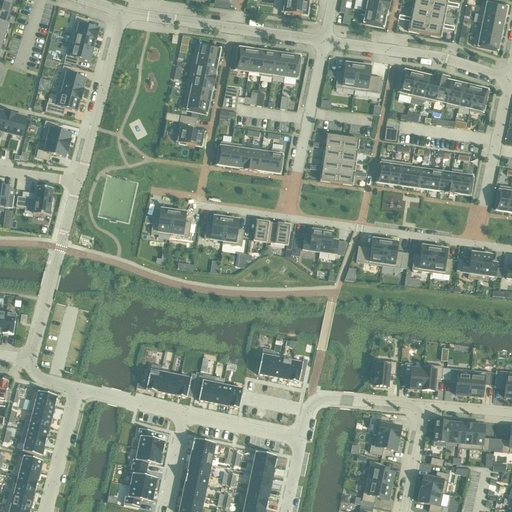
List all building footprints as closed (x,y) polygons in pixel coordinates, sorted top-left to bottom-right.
[(282,0),(281,13),(284,14),(284,15),(291,16),(292,15),(308,17),(309,9),(307,9),(308,4),(299,2),(298,0),(282,0)] [(414,0),(412,9),(428,13),(431,2),(423,0),(414,0)] [(431,0),(431,2),(447,5),(446,7),(452,8),(453,4),(447,3),(447,0),(431,0)] [(0,1),(0,11),(11,15),(14,6),(0,1)] [(361,12),(366,13),(385,17),(386,12),(387,13),(389,7),(363,1),(361,12)] [(428,13),(445,16),(446,7),(447,5),(431,2),(428,13)] [(480,14),(504,19),(506,8),(499,7),(499,5),(491,4),(490,5),(482,3),(480,14)] [(428,13),(412,9),(410,19),(410,21),(426,24),(428,13)] [(0,11),(0,22),(9,26),(9,25),(8,25),(11,15),(0,11)] [(383,28),(385,17),(366,13),(363,24),(367,25),(367,26),(375,28),(375,26),(383,28)] [(428,13),(426,24),(442,27),(443,25),(445,16),(428,13)] [(482,26),(502,30),(504,19),(480,14),(477,26),(482,26)] [(410,21),(410,19),(405,17),(404,21),(409,22),(407,32),(424,36),(426,24),(410,21)] [(75,18),(71,35),(95,41),(95,42),(98,31),(86,27),(88,21),(75,18)] [(0,33),(6,35),(9,26),(0,22),(0,33)] [(448,26),(443,25),(442,27),(426,24),(424,36),(440,39),(442,29),(448,30),(448,26)] [(482,26),(480,36),(480,37),(499,41),(502,30),(482,26)] [(71,35),(68,46),(92,52),(95,42),(95,41),(71,35)] [(497,52),(499,41),(480,37),(480,36),(475,35),(473,47),(481,49),(481,50),(489,52),(490,50),(497,52)] [(180,48),(179,53),(184,54),(186,55),(188,46),(181,45),(180,48)] [(195,45),(193,56),(217,61),(220,50),(195,45)] [(68,46),(64,63),(76,66),(78,60),(89,63),(92,52),(68,46)] [(236,71),(248,73),(251,51),(239,49),(236,71)] [(260,75),(263,53),(251,51),(248,73),(259,75),(260,75)] [(275,54),(263,53),(260,75),(259,75),(259,77),(272,79),(272,77),(275,54)] [(287,56),(275,54),(272,77),(284,78),(287,56)] [(193,56),(191,67),(215,72),(217,61),(193,56)] [(287,56),(284,78),(296,80),(298,71),(299,71),(300,63),(299,62),(299,58),(287,56)] [(354,92),(358,65),(351,64),(350,65),(345,64),(344,74),(337,73),(335,89),(354,92)] [(358,65),(354,92),(380,95),(382,79),(369,77),(370,68),(365,67),(365,66),(358,65)] [(63,67),(58,85),(82,91),(82,90),(85,80),(74,77),(75,70),(63,67)] [(191,67),(189,78),(193,79),(193,78),(214,83),(215,77),(214,77),(215,72),(191,67)] [(399,96),(397,102),(409,105),(411,99),(416,75),(404,72),(403,76),(402,76),(400,84),(401,84),(399,96)] [(428,77),(416,75),(411,99),(422,102),(428,77)] [(435,104),(435,102),(440,79),(433,77),(433,78),(428,77),(422,102),(435,104)] [(191,89),(211,93),(212,89),(213,89),(214,83),(193,78),(193,79),(191,89)] [(447,81),(440,79),(435,102),(446,105),(451,83),(447,82),(447,81)] [(446,105),(445,107),(458,110),(459,108),(458,107),(463,86),(451,83),(446,105)] [(58,85),(56,95),(80,101),(79,102),(80,102),(83,90),(82,90),(82,91),(58,85)] [(459,108),(469,110),(470,110),(475,88),(463,86),(458,107),(459,108)] [(187,88),(184,99),(209,104),(211,93),(191,89),(187,88)] [(487,91),(475,88),(470,110),(469,110),(469,112),(481,115),(484,104),(486,104),(487,96),(486,96),(487,91)] [(47,104),(45,113),(63,118),(65,109),(77,112),(79,102),(80,101),(56,95),(53,105),(47,104)] [(256,101),(256,107),(262,108),(264,96),(257,95),(256,101)] [(224,96),(222,109),(236,111),(237,104),(238,98),(224,96)] [(281,98),(279,111),(286,111),(288,99),(281,98)] [(184,99),(182,110),(192,112),(191,118),(197,119),(198,113),(206,115),(209,104),(184,99)] [(5,113),(0,133),(11,136),(16,116),(5,113)] [(406,121),(406,122),(412,123),(414,115),(407,114),(407,116),(406,121)] [(16,116),(11,136),(21,138),(26,119),(16,116)] [(180,117),(175,143),(179,144),(178,145),(186,147),(186,145),(202,148),(203,140),(202,140),(203,135),(194,133),(196,120),(180,117)] [(44,130),(41,141),(46,142),(68,147),(70,141),(69,140),(71,135),(57,132),(58,125),(45,122),(43,129),(44,130)] [(386,129),(384,141),(396,142),(397,131),(386,129)] [(326,136),(324,146),(324,148),(341,150),(342,138),(326,136)] [(362,155),(363,151),(357,150),(359,140),(342,138),(341,150),(357,152),(357,154),(362,155)] [(38,151),(36,158),(49,162),(51,155),(65,159),(66,154),(67,154),(68,147),(46,142),(43,152),(38,151)] [(217,166),(228,168),(231,144),(220,143),(217,166)] [(242,146),(231,144),(228,168),(238,169),(240,150),(241,151),(242,146)] [(339,161),(341,150),(324,148),(324,146),(319,145),(318,149),(324,150),(323,159),(339,161)] [(248,172),(251,152),(241,151),(240,150),(238,169),(243,170),(243,171),(248,172)] [(271,150),(270,155),(271,155),(268,173),(279,175),(280,168),(281,169),(282,160),(281,160),(282,151),(271,150)] [(355,163),(357,154),(357,152),(341,150),(339,161),(355,163)] [(258,172),(261,153),(251,152),(248,172),(253,172),(253,171),(258,172)] [(261,153),(258,172),(268,173),(271,155),(270,155),(261,153)] [(339,161),(323,159),(321,168),(316,167),(315,171),(321,172),(321,170),(337,172),(339,161)] [(380,160),(377,184),(388,185),(391,162),(380,160)] [(354,175),(354,173),(355,163),(339,161),(337,172),(354,175)] [(391,162),(388,185),(398,187),(401,163),(391,162)] [(401,163),(398,187),(408,188),(411,169),(412,165),(401,163)] [(421,171),(418,189),(428,191),(431,172),(431,169),(421,168),(421,171)] [(411,169),(408,188),(418,189),(421,171),(411,169)] [(319,182),(336,184),(337,172),(321,170),(321,172),(319,182)] [(451,175),(448,195),(456,196),(457,195),(458,195),(461,176),(462,177),(462,172),(451,170),(450,175),(451,175)] [(359,178),(360,174),(354,173),(354,175),(337,172),(336,184),(352,187),(354,177),(359,178)] [(431,172),(428,191),(438,192),(441,174),(431,172)] [(441,174),(438,192),(440,193),(440,194),(448,195),(451,175),(450,175),(441,174)] [(461,176),(458,195),(469,197),(472,178),(462,177),(461,176)] [(0,208),(6,209),(12,210),(14,197),(9,196),(8,194),(9,188),(0,186),(0,208)] [(510,193),(511,189),(499,187),(498,192),(497,191),(494,211),(507,213),(510,193)] [(17,198),(15,208),(24,209),(24,215),(49,218),(50,208),(52,209),(53,200),(51,199),(52,191),(51,190),(51,189),(43,188),(43,189),(36,188),(34,201),(17,198)] [(170,235),(173,211),(166,210),(166,211),(161,210),(159,220),(153,219),(151,235),(170,238),(170,235)] [(180,212),(173,211),(170,235),(189,238),(191,224),(184,223),(185,214),(180,213),(180,212)] [(204,240),(222,242),(223,242),(226,218),(219,217),(219,218),(213,218),(212,227),(206,226),(204,240)] [(223,242),(222,242),(222,245),(241,248),(243,231),(237,231),(238,221),(233,220),(233,219),(226,218),(223,242)] [(276,235),(278,225),(256,222),(253,242),(265,244),(267,234),(276,235)] [(289,227),(278,225),(276,235),(267,234),(265,244),(287,247),(286,251),(291,251),(293,240),(293,235),(288,235),(289,227)] [(319,254),(322,232),(314,230),(314,232),(312,231),(311,238),(304,237),(302,251),(319,254)] [(330,233),(322,232),(319,254),(335,256),(336,254),(344,255),(347,244),(337,243),(337,242),(331,241),(332,234),(329,234),(330,233)] [(293,240),(291,251),(290,256),(299,257),(301,242),(293,240)] [(358,248),(356,264),(381,267),(385,241),(378,240),(378,241),(372,240),(371,249),(358,248)] [(385,241),(381,267),(400,270),(406,271),(408,255),(402,254),(396,253),(397,243),(392,243),(392,242),(385,241)] [(411,272),(430,274),(434,247),(427,246),(427,248),(421,247),(420,256),(414,255),(411,272)] [(434,247),(430,274),(449,277),(452,261),(445,260),(447,250),(441,250),(441,248),(434,247)] [(477,281),(481,254),(473,253),(473,254),(471,254),(470,260),(463,259),(463,261),(458,261),(456,273),(468,275),(467,279),(477,281)] [(481,254),(477,281),(487,282),(488,277),(500,279),(501,270),(496,269),(497,264),(490,263),(491,256),(489,256),(489,255),(481,254)] [(5,314),(3,334),(13,335),(15,315),(5,314)] [(262,356),(257,376),(268,378),(272,358),(262,356)] [(272,358),(268,378),(278,380),(282,360),(272,358)] [(282,360),(278,380),(288,382),(292,362),(282,360)] [(292,362),(288,382),(298,384),(299,383),(300,377),(301,371),(302,366),(302,364),(292,362)] [(376,362),(373,387),(387,388),(389,376),(395,376),(396,363),(376,362)] [(404,364),(403,377),(410,378),(409,390),(421,391),(423,368),(412,367),(412,365),(404,364)] [(423,368),(421,391),(434,392),(435,380),(441,380),(443,367),(423,366),(423,368)] [(450,370),(449,383),(456,384),(455,396),(468,397),(471,372),(450,370)] [(146,377),(145,384),(147,385),(145,391),(156,393),(160,373),(150,371),(148,377),(146,377)] [(471,372),(468,397),(482,398),(483,386),(490,387),(491,374),(471,372)] [(511,373),(499,372),(498,385),(505,386),(504,398),(511,399),(511,373)] [(160,373),(156,393),(166,396),(170,375),(160,373)] [(170,375),(166,396),(176,398),(180,377),(170,375)] [(198,400),(198,402),(208,404),(212,384),(214,378),(203,376),(203,378),(202,382),(202,384),(200,389),(199,395),(198,400)] [(180,377),(176,398),(186,400),(187,398),(188,392),(189,387),(190,381),(191,379),(190,379),(180,377)] [(212,384),(208,404),(218,406),(222,386),(212,384)] [(222,386),(218,406),(228,409),(232,388),(222,386)] [(232,388),(228,409),(239,411),(243,390),(232,388)] [(33,391),(30,402),(55,408),(58,398),(51,396),(52,394),(44,392),(44,394),(33,391)] [(30,402),(28,412),(52,418),(55,408),(55,409),(55,408),(30,402)] [(28,412),(32,413),(30,423),(50,428),(52,418),(28,412)] [(377,416),(373,435),(398,440),(400,428),(388,426),(389,419),(377,416)] [(25,422),(23,431),(27,433),(47,438),(47,437),(50,428),(30,423),(25,422)] [(433,443),(433,447),(445,449),(445,444),(447,424),(448,424),(448,423),(435,422),(433,443)] [(447,424),(445,444),(457,445),(458,445),(460,425),(448,424),(447,424)] [(457,445),(457,449),(469,451),(472,426),(460,425),(458,445),(457,445)] [(472,426),(469,451),(488,452),(489,440),(483,439),(484,427),(472,426)] [(502,441),(501,453),(511,454),(511,429),(510,429),(509,441),(502,441)] [(137,437),(137,438),(140,438),(137,450),(163,455),(165,443),(153,440),(154,434),(154,433),(139,430),(139,431),(138,437),(137,437)] [(23,431),(20,441),(25,442),(45,448),(47,438),(27,433),(23,431)] [(371,447),(369,454),(382,457),(383,450),(395,453),(398,440),(373,435),(373,436),(375,436),(373,447),(371,447)] [(194,441),(192,451),(213,456),(215,445),(194,441)] [(22,452),(22,453),(42,458),(42,457),(44,448),(45,448),(25,442),(22,452)] [(132,461),(131,468),(146,471),(148,464),(160,467),(160,466),(160,465),(162,465),(164,457),(162,457),(162,455),(163,455),(137,450),(135,461),(132,461)] [(192,451),(189,462),(211,467),(213,456),(192,451)] [(255,453),(252,464),(275,469),(277,458),(255,453)] [(18,456),(16,466),(40,473),(43,463),(43,462),(18,456)] [(431,459),(429,465),(442,468),(443,461),(431,459)] [(189,462),(187,472),(209,477),(211,467),(189,462)] [(369,462),(365,482),(390,487),(393,474),(381,471),(382,465),(369,462)] [(252,464),(250,475),(273,479),(275,469),(252,464)] [(16,466),(13,476),(38,483),(38,482),(40,473),(16,466)] [(130,474),(130,475),(132,475),(130,487),(154,492),(155,490),(157,490),(158,483),(156,482),(157,480),(157,481),(157,480),(145,477),(146,471),(131,468),(130,474)] [(187,472),(185,483),(206,488),(209,477),(187,472)] [(423,477),(420,490),(442,495),(445,496),(449,475),(436,473),(435,479),(423,477)] [(250,475),(248,485),(270,490),(273,479),(250,475)] [(13,476),(11,486),(35,492),(38,483),(13,476)] [(365,482),(361,502),(374,505),(375,498),(387,501),(390,487),(365,482)] [(185,483),(182,493),(204,498),(206,488),(185,483)] [(248,485),(246,496),(268,500),(270,490),(248,485)] [(11,486),(8,496),(32,502),(35,493),(35,492),(11,486)] [(123,505),(139,509),(140,502),(152,504),(152,503),(154,492),(130,487),(127,498),(125,498),(125,499),(124,505),(123,505)] [(420,490),(417,504),(429,506),(427,511),(441,511),(442,508),(440,508),(442,495),(420,490)] [(182,493),(180,504),(202,509),(204,498),(182,493)] [(8,496),(6,506),(29,511),(30,511),(32,502),(8,496)] [(246,496),(244,506),(266,511),(268,500),(246,496)]
